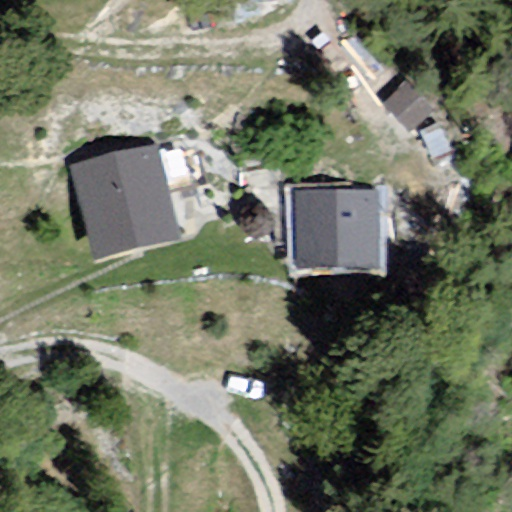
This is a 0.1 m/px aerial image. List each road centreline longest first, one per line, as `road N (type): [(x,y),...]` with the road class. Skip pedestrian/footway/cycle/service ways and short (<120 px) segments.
road 1 (track): [(274,511),(251,452),(206,390),(145,363),(49,352),(0,358)]
road 2 (track): [(0,48),(222,48),(264,35),(302,0)]
